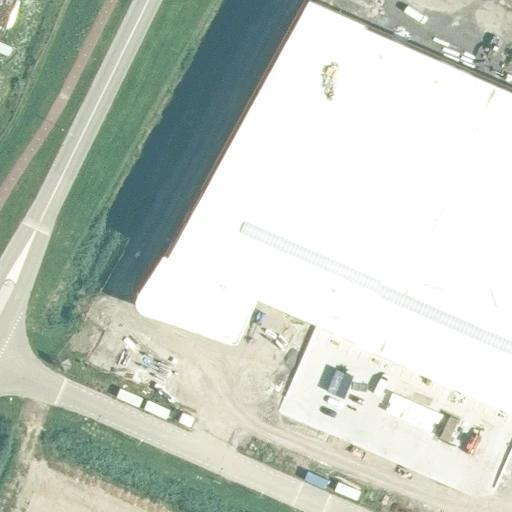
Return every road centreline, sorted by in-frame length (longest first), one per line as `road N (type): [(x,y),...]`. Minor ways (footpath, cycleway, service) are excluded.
road 1 (unclassified): [(0,361),(333,511)]
road 2 (unclassified): [(147,0),(38,214)]
road 3 (unclassified): [(0,331),(28,269),(38,214)]
